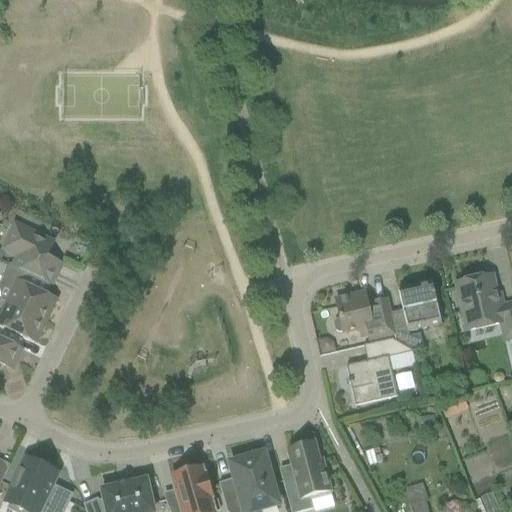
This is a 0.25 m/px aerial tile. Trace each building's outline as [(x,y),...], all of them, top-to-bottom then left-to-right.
[(51,245),(33,237),(15,228),(5,250),(19,257),(14,268),(14,269),(29,276),(50,285),(59,266),(45,259),(51,245)] [(8,265),(0,281),(0,286),(14,293),(8,305),(44,322),(54,301),(24,287),(29,276),(14,269),(14,268),(8,265)] [(491,278),(484,279),(482,278),(474,279),(473,282),(456,286),(460,305),(467,333),(500,326),(504,343),(511,340),(511,305),(498,309),(491,278)] [(405,326),(392,328),(394,337),(395,343),(411,352),(408,340),(407,334),(440,326),(435,303),(431,284),(397,291),(402,311),(402,313),(405,326)] [(335,322),(333,325),(335,333),(338,334),(342,334),(343,335),(363,331),(364,338),(366,343),(379,340),(394,337),(392,328),(389,316),(386,302),(367,307),(364,295),(335,302),(339,321),(335,322)] [(34,344),(44,322),(8,305),(4,304),(8,306),(2,318),(0,317),(0,338),(4,330),(34,344)] [(19,351),(0,341),(0,365),(10,370),(19,351)] [(388,360),(411,355),(390,341),(369,346),(373,362),(346,368),(355,408),(374,403),(396,399),(388,360)] [(444,420),(467,411),(462,400),(439,408),(444,420)] [(313,444),(309,445),(305,444),(301,444),(298,445),(294,447),(291,450),(287,451),(293,475),(281,479),(289,511),(308,511),(313,511),(310,499),(330,494),(322,462),(318,463),(313,444)] [(218,485),(224,504),(225,511),(260,511),(278,507),(263,456),(240,463),(241,465),(233,468),(235,476),(233,476),(234,481),(218,485)] [(25,461),(4,504),(20,511),(64,511),(70,501),(50,491),(57,476),(25,461)] [(0,485),(9,466),(8,466),(6,470),(0,466),(0,485)] [(202,470),(196,472),(195,468),(175,474),(176,478),(171,479),(175,494),(178,494),(178,498),(165,502),(168,511),(213,511),(210,499),(211,499),(204,476),(203,476),(202,470)] [(97,500),(83,506),(85,511),(151,511),(145,483),(129,487),(129,485),(118,487),(118,489),(102,493),(104,501),(98,503),(97,500)] [(427,511),(424,504),(427,503),(421,486),(405,492),(408,500),(406,501),(410,511),(427,511)]
